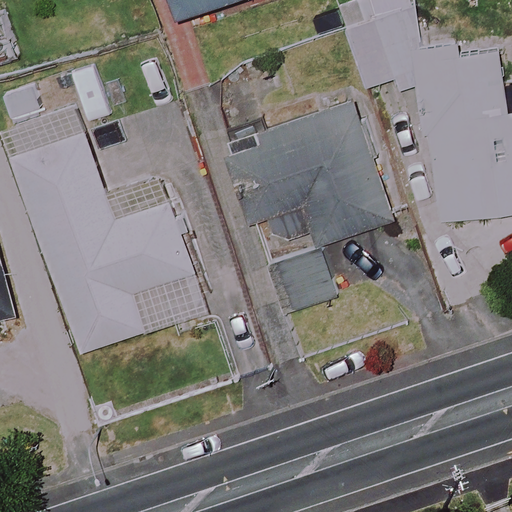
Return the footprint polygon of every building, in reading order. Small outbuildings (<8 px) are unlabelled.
[(223,0),(174,0),(180,15),(223,0)] [(511,46),(511,12),(510,0),(452,0),(459,39),(420,45),(412,0),(347,0),(361,84),(415,75),(439,220),(511,208),(511,109),(508,110),(499,49),(511,46)] [(3,19),(0,20),(0,61),(17,56),(3,19)] [(64,104),(55,75),(2,91),(80,349),(207,310),(173,196),(117,212),(83,99),(64,104)] [(395,216),(356,97),(246,134),(249,142),(226,150),(249,219),(265,214),(273,238),(312,225),(318,242),(395,216)] [(0,318),(21,313),(0,229),(0,318)] [(333,295),(318,244),(268,260),(283,310),(333,295)]
